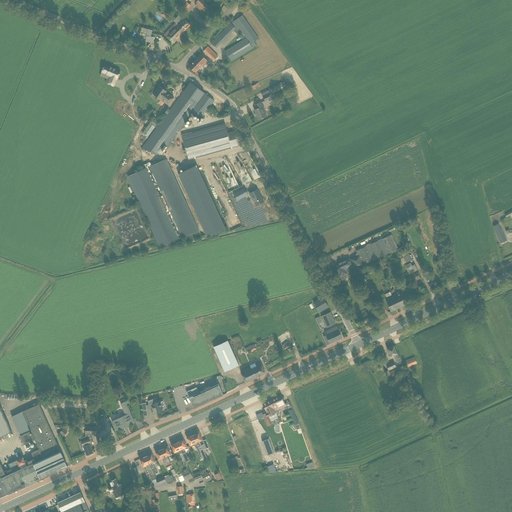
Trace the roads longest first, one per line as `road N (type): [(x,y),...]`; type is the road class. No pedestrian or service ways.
road 1 (secondary): [(0,509),(358,344)]
road 2 (unclassified): [(358,344),(234,107),(178,68)]
road 3 (unclassified): [(178,68),(13,0)]
road 4 (secondary): [(358,344),(511,274)]
